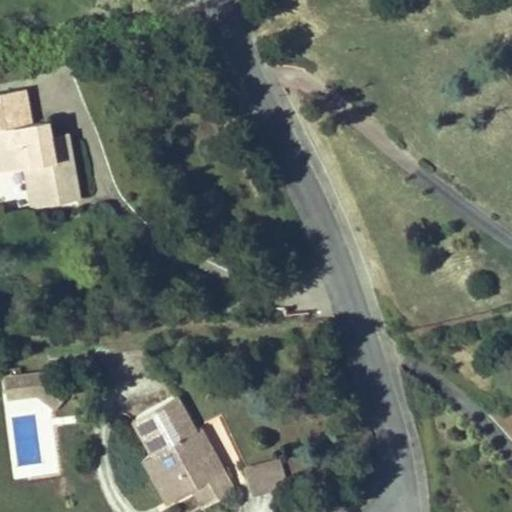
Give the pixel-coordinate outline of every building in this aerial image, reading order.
[(16,138),(11,121),(8,106),(0,107),(0,129),(3,143),(16,138)] [(25,137),(16,138),(3,143),(0,129),(0,184),(10,180),(17,222),(59,213),(49,160),(29,165),(27,150),(25,137)] [(48,147),(27,150),(29,165),(49,160),(48,147)] [(10,180),(0,184),(0,199),(5,224),(17,222),(10,180)] [(2,376),(5,400),(53,395),(50,370),(2,376)] [(172,440),(176,438),(156,405),(114,429),(134,462),(124,469),(149,511),(150,511),(174,499),(181,511),(186,511),(219,492),(209,476),(200,480),(184,451),(178,452),(172,440)] [(183,433),(176,438),(172,440),(178,452),(184,451),(200,480),(209,476),(183,433)] [(260,464),(231,470),(235,494),(266,489),(260,464)]
